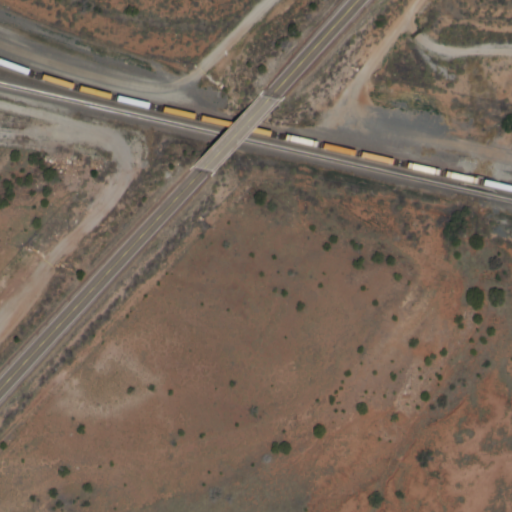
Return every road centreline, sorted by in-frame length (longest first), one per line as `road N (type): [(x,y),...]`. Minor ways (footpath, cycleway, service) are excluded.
road 1 (primary): [(0,384),(191,175)]
road 2 (primary): [(265,98),(351,0)]
